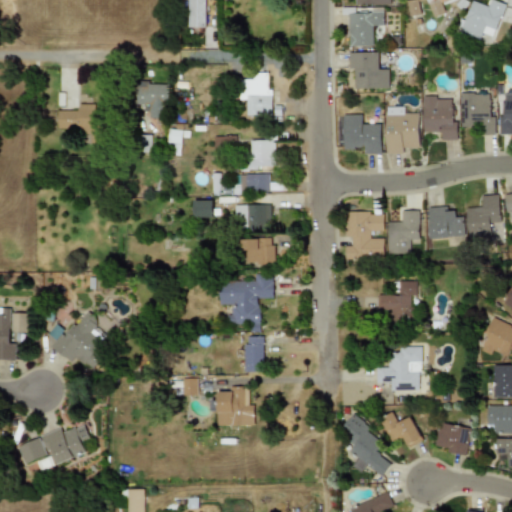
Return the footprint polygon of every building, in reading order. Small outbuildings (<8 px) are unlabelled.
[(189,0),(190,28),(207,27),(206,0),(189,0)] [(444,0),(431,0),(427,1),(433,18),(444,14),(440,1),(444,0)] [(494,37),(505,5),(491,0),(490,0),(488,6),(471,1),(463,26),(494,37)] [(351,47),(375,46),(375,26),(386,26),(385,12),(350,13),(351,47)] [(380,52),(353,53),(353,89),(390,88),(390,69),(380,70),(380,52)] [(248,100),(248,116),(273,116),(274,89),(269,89),(270,73),(255,73),(255,80),(241,79),(240,100),(248,100)] [(169,105),(170,85),(137,84),(137,106),(145,106),(145,120),(164,121),(165,105),(169,105)] [(495,135),(495,116),(490,116),(491,94),(461,93),(461,127),(480,127),(480,134),(495,135)] [(511,94),(498,94),(499,135),(511,134),(511,94)] [(457,140),(457,121),(453,121),(452,97),(423,98),(423,133),(441,132),(441,140),(457,140)] [(57,111),(57,131),(90,131),(90,145),(106,144),(105,105),(78,106),(78,110),(57,111)] [(419,113),(404,113),(404,107),(386,107),(386,154),(404,154),(404,148),(419,148),(419,113)] [(364,154),(382,154),(382,124),(363,124),(363,115),(344,115),(345,149),(364,149),(364,154)] [(215,137),(216,150),(236,149),(236,136),(215,137)] [(251,140),(251,153),(247,153),(247,168),(276,167),(275,140),(251,140)] [(237,175),(238,192),(270,191),(269,174),(237,175)] [(466,208),(468,238),(491,237),(490,223),(500,223),(499,195),(482,195),(482,207),(466,208)] [(213,200),(194,201),(194,218),(214,217),(213,200)] [(270,204),(235,205),(236,229),(271,228),(270,204)] [(463,217),(455,217),(455,207),(429,208),(430,238),(463,237),(463,217)] [(419,211),(401,210),(401,222),(388,222),(387,253),(409,253),(410,240),(419,240),(419,211)] [(384,258),(383,239),(370,239),(370,231),(383,231),(383,213),(345,213),(345,237),(351,237),(351,246),(345,246),(345,258),(384,258)] [(274,264),(273,238),(242,239),(243,265),(274,264)] [(260,332),(259,299),(273,299),(272,275),(254,275),(254,281),(219,281),(220,305),(231,305),(232,324),(248,323),(248,332),(260,332)] [(416,281),(399,281),(399,295),(377,295),(377,311),(390,311),(390,322),(416,322),(416,307),(410,307),(410,295),(416,295),(416,281)] [(0,359),(15,360),(15,343),(9,343),(10,313),(1,312),(0,319),(0,318),(0,359)] [(27,313),(11,313),(10,332),(27,332),(27,313)] [(511,326),(493,319),(482,351),(493,355),(494,351),(508,357),(511,347),(511,326)] [(245,373),(263,372),(263,336),(244,337),(245,373)] [(420,347),(399,347),(399,354),(389,354),(389,367),(376,367),(376,383),(390,383),(390,391),(420,391),(420,347)] [(511,365),(493,366),(494,398),(511,397),(511,365)] [(197,378),(182,378),(182,398),(197,399),(197,378)] [(253,403),(233,403),(233,391),(216,392),(217,416),(231,416),(231,426),(254,425),(253,403)] [(511,406),(488,406),(488,424),(495,424),(495,433),(511,433),(511,406)] [(411,417),(397,423),(392,412),(379,417),(390,442),(403,436),(407,445),(420,439),(411,417)] [(381,477),(391,464),(374,452),(381,442),(367,432),(370,427),(352,414),(339,431),(355,443),(349,451),(357,457),(353,463),(362,470),(366,466),(381,477)] [(434,448),(465,455),(471,429),(440,422),(434,448)] [(40,436),(46,452),(50,450),(56,465),(85,453),(82,445),(90,442),(83,424),(62,433),(61,428),(40,436)] [(46,455),(39,438),(17,448),(24,465),(46,455)] [(511,438),(496,439),(496,454),(510,454),(510,470),(511,469),(511,438)] [(127,511),(144,511),(144,489),(127,489),(127,511)] [(381,511),(393,508),(388,494),(350,508),(351,511),(381,511)]
